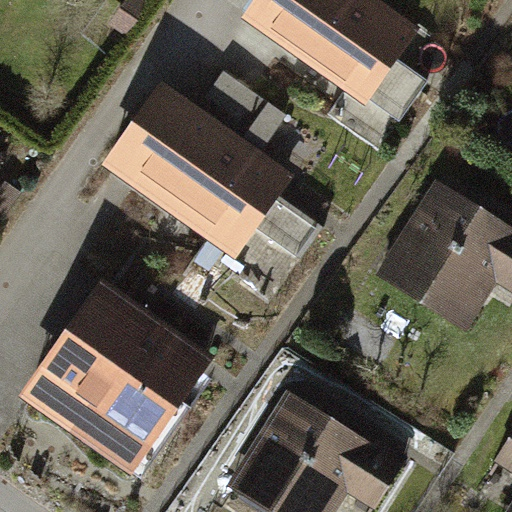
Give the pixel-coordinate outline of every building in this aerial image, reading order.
[(351,0),(265,0),(255,16),(351,83),(330,112),(381,148),(441,62),(351,0)] [(216,96),(272,131),(288,105),(232,70),(216,96)] [(157,103),(119,157),(289,274),(326,220),(157,103)] [(0,187),(17,162),(0,150),(0,187)] [(511,295),(511,238),(421,183),(358,284),(446,338),(475,290),(504,308),(511,295)] [(206,359),(101,287),(43,372),(148,444),(206,359)] [(361,511),(395,461),(271,381),(202,488),(239,511),(323,511),(334,497),(357,511),(361,511)] [(511,511),(511,418),(484,461),(511,479),(511,491),(498,511),(511,511)]
